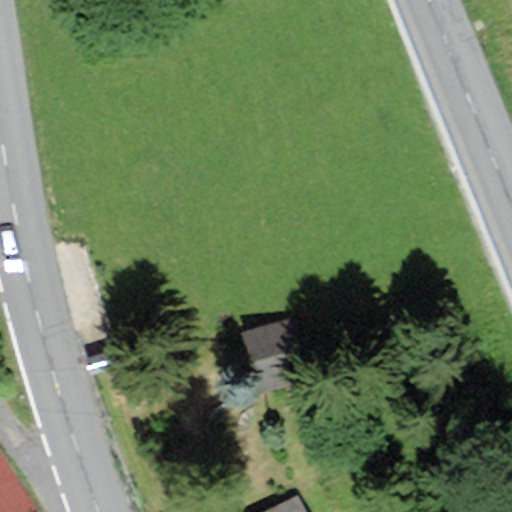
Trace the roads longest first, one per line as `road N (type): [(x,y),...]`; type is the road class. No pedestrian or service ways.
road 1 (primary): [(0,143),(32,315),(82,480)]
road 2 (primary): [(419,0),(511,224)]
